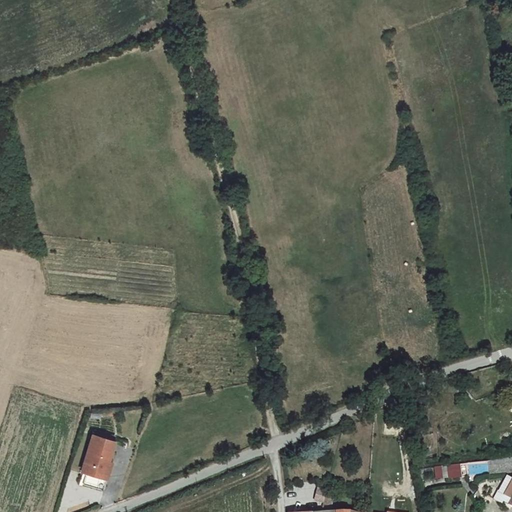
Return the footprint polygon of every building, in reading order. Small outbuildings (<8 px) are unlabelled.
[(110,472),(112,473),(118,452),(95,447),(85,484),(105,488),(110,472)] [(511,465),(493,467),(494,481),(502,480),(511,478),(511,465)] [(455,480),(472,478),(471,468),(454,470),(455,480)] [(511,511),(511,486),(502,480),(493,496),(506,504),(504,507),(511,511)] [(320,511),(322,507),(324,499),(318,498),(313,511),(320,511)]
